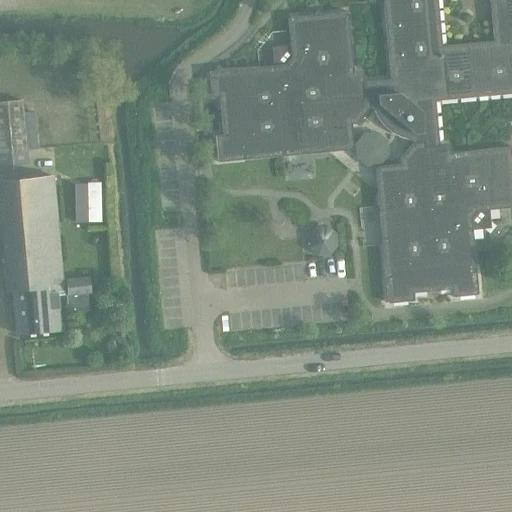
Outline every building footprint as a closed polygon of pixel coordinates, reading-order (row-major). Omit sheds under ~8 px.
[(377,167),(381,214),(380,214),(381,229),(383,229),(388,279),(386,279),(388,303),(414,301),(414,293),(451,290),(452,297),(478,295),(476,270),(474,270),(470,230),(482,229),(489,220),(488,208),(511,205),(511,154),(511,147),(487,149),(487,151),(450,155),(449,149),(445,146),(440,146),(436,101),(511,94),(511,0),(383,0),(390,79),(362,82),(362,77),(358,73),(352,74),(349,37),(350,37),(348,12),(290,18),(292,46),(280,47),(273,56),(274,68),(234,71),(234,70),(209,72),(218,163),(242,160),(242,158),(276,155),(277,169),(308,166),(307,152),(354,148),(352,124),(357,124),(370,107),(374,111),(379,119),(385,127),(392,133),(400,137),(410,140),(413,143),(400,159),(400,165),(377,167)] [(23,99),(0,101),(0,165),(28,163),(27,151),(23,99)] [(57,296),(90,293),(89,277),(56,280),(48,178),(0,182),(0,192),(8,292),(13,291),(17,334),(61,330),(57,296)] [(89,219),(102,219),(104,181),(91,181),(89,219)] [(309,248),(318,256),(330,255),(337,246),(336,234),(327,227),(315,228),(308,237),(309,248)] [(265,252),(232,255),(233,267),(266,264),(265,252)] [(185,275),(163,277),(168,326),(193,324),(191,301),(174,303),(172,287),(186,286),(185,275)]
